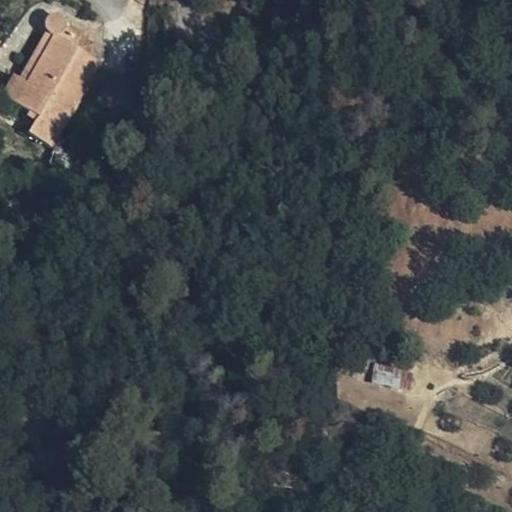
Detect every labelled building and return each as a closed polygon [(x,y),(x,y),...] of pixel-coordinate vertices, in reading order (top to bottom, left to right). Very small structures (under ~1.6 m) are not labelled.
[(25,88),(17,83),(13,80),(1,100),(27,116),(36,121),(34,127),(28,137),(52,151),(52,168),(80,167),(80,150),(65,150),(70,141),(61,135),(100,69),(86,60),(93,47),(66,31),(65,24),(60,20),(54,19),(47,21),(44,25),(43,31),(44,36),(53,41),(25,88)] [(44,36),(17,83),(25,88),(53,41),(44,36)] [(205,100),(222,57),(188,44),(172,89),(205,100)] [(114,118),(139,89),(113,75),(94,107),(114,118)] [(36,121),(27,116),(24,121),(34,127),(36,121)] [(356,396),(352,405),(387,415),(390,406),(356,396)]
